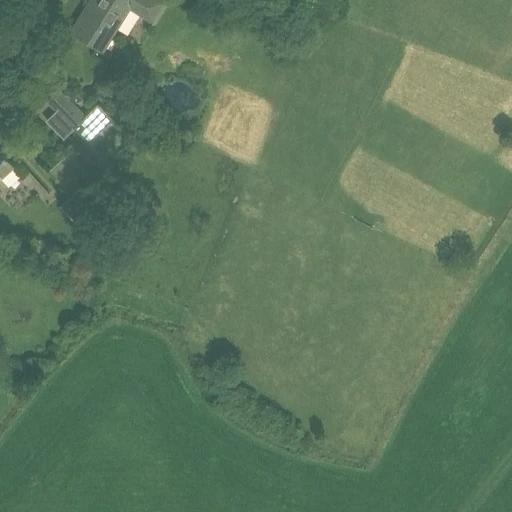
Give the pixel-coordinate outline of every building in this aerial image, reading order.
[(161,2),(157,0),(91,0),(72,32),(102,50),(129,7),(150,19),(161,2)] [(59,88),(46,102),(55,111),(73,130),(74,128),(89,143),(113,119),(98,104),(86,115),(63,92),(59,88)] [(0,178),(14,166),(0,150),(0,178)] [(69,153),(59,162),(50,171),(66,188),(85,171),(69,153)] [(74,194),(62,207),(76,220),(88,208),(74,194)]
